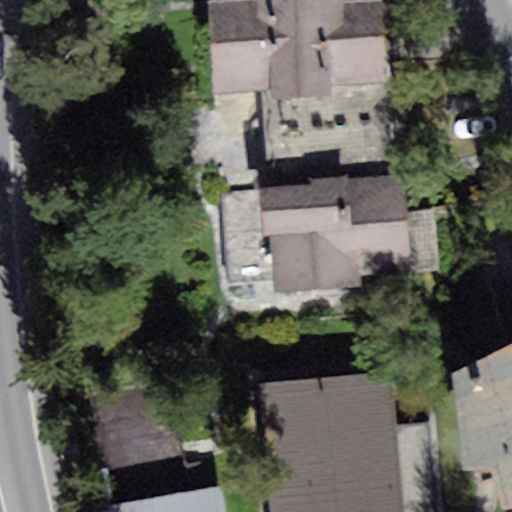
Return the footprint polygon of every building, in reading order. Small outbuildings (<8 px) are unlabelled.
[(202,0),(212,98),(267,92),(270,103),(327,100),(325,89),(350,87),(389,83),(383,0),(202,0)] [(286,190),(254,194),(257,236),(269,236),(279,296),(354,290),(359,281),(411,273),(395,178),(362,181),(286,190)] [(511,511),(511,348),(462,362),(501,511),(511,511)] [(396,362),(254,377),(267,511),(445,511),(436,421),(402,424),(396,362)] [(224,511),(220,486),(104,506),(104,511),(224,511)]
